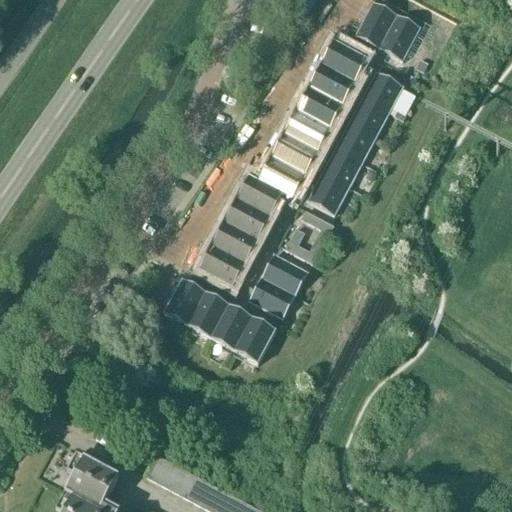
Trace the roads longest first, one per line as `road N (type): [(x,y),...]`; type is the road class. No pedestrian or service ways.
road 1 (unclassified): [(0,410),(81,294),(218,65),(238,0)]
road 2 (secondary): [(0,206),(139,0)]
